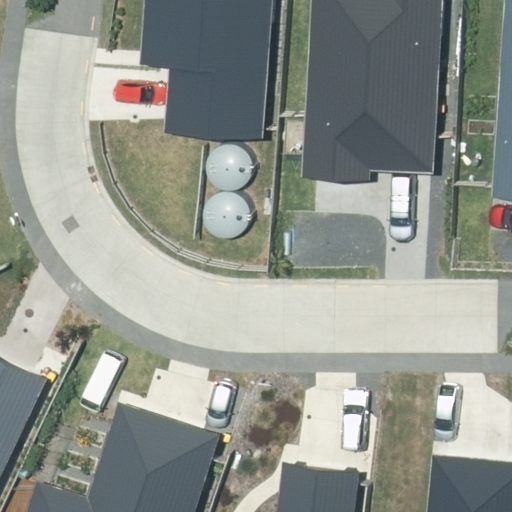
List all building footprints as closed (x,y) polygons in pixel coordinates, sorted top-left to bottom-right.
[(444,0),(311,0),(305,165),(438,170),(444,0)] [(511,0),(501,0),(487,200),(511,202),(511,0)] [(200,511),(227,433),(119,397),(84,497),(33,480),(21,511),(200,511)] [(511,511),(511,458),(436,453),(431,511),(511,511)] [(357,511),(361,475),(289,467),(284,511),(357,511)]
